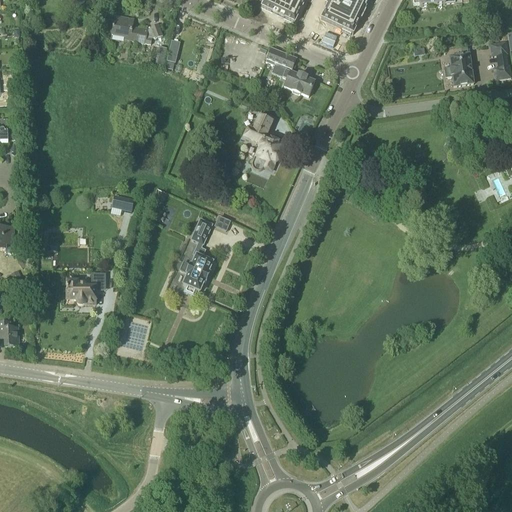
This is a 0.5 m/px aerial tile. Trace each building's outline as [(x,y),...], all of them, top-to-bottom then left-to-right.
[(67,0),(75,10),(84,4),(80,0),(63,0),(65,1),(65,0),(67,0)] [(264,0),(260,9),(270,14),(269,17),(282,24),(284,20),(294,25),(305,0),(264,0)] [(369,0),(326,0),(323,6),(326,7),(320,21),(352,36),(358,25),(361,26),(368,13),(364,11),(369,0)] [(111,37),(124,40),(124,42),(144,46),(145,41),(149,42),(154,40),(154,41),(162,38),(158,26),(150,30),(151,31),(147,33),(132,30),(133,22),(114,19),(111,37)] [(489,47),(491,59),(507,56),(505,44),(489,47)] [(446,70),(447,80),(451,79),(453,89),(473,86),(468,57),(467,50),(460,51),(461,58),(448,59),(450,69),(446,70)] [(298,77),(290,74),(296,61),(271,51),(265,64),(285,73),(283,80),(287,81),(284,89),(292,93),(291,94),(300,97),(300,96),(308,99),(314,83),(306,80),(307,79),(298,76),(298,77)] [(167,62),(175,64),(177,57),(169,55),(167,62)] [(492,71),(494,83),(510,80),(508,68),(492,71)] [(252,168),(253,169),(253,170),(254,171),(255,171),(256,172),(258,172),(259,172),(260,172),(261,171),(262,170),(271,173),(275,164),(276,165),(277,164),(279,160),(278,158),(279,156),(279,155),(281,150),(276,147),(276,145),(272,143),(270,143),(269,145),(263,142),(271,124),(259,118),(252,134),(248,132),(244,140),(261,147),(256,158),(255,157),(252,165),(252,166),(252,167),(252,168)] [(9,125),(9,121),(0,121),(0,147),(3,144),(15,144),(14,125),(9,125)] [(504,207),(511,203),(511,199),(504,179),(495,183),(504,207)] [(134,203),(115,198),(112,210),(132,215),(134,203)] [(221,217),(217,224),(223,227),(221,232),(229,235),(235,223),(221,217)] [(208,275),(212,265),(201,260),(205,253),(200,251),(202,247),(203,247),(211,227),(200,222),(191,242),(198,245),(193,257),(195,258),(191,268),(190,267),(186,276),(187,277),(183,287),(186,288),(183,294),(193,299),(196,293),(199,294),(204,284),(205,285),(209,275),(208,275)] [(0,230),(0,252),(5,252),(4,248),(13,248),(12,230),(0,230)] [(22,271),(28,267),(24,261),(20,264),(18,265),(20,268),(22,271)] [(10,277),(14,285),(21,281),(18,273),(10,277)] [(77,285),(66,285),(66,298),(73,298),(73,303),(76,303),(76,305),(77,306),(78,307),(79,307),(81,308),(83,307),(84,307),(96,307),(96,291),(105,291),(105,278),(91,278),(91,290),(77,290),(77,285)] [(0,325),(0,337),(4,337),(5,350),(17,349),(17,331),(9,331),(9,325),(0,325)] [(133,327),(127,349),(145,354),(151,331),(133,327)]
